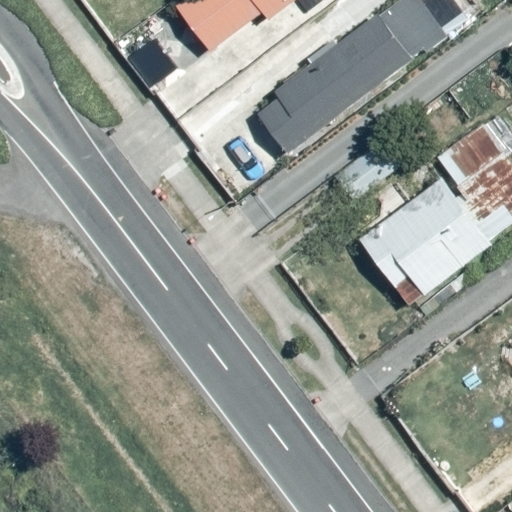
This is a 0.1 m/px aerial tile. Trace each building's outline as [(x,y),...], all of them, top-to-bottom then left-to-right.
[(180,0),(176,3),(210,50),(250,20),(255,27),(291,0),(180,0)] [(452,31),(430,0),(377,0),(248,97),(288,150),(452,31)] [(430,0),(452,31),(494,0),(430,0)] [(424,292),(511,222),(511,121),(500,106),(434,158),(444,170),(359,237),(378,262),(397,285),(410,275),(424,292)] [(405,164),(386,138),(332,177),(351,203),(405,164)]
